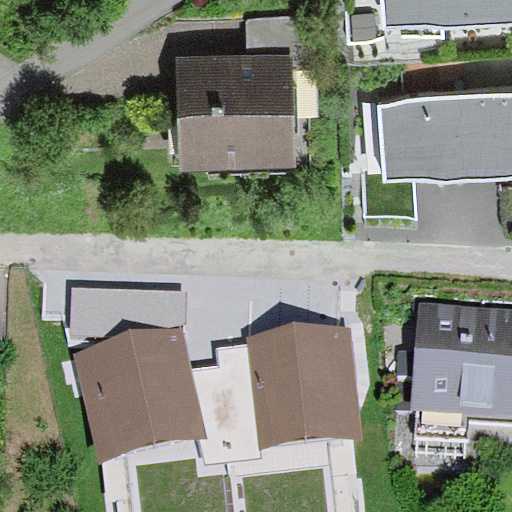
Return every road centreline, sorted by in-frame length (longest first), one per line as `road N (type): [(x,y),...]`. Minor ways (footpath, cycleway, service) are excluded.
road 1 (residential): [(0,246),(511,268)]
road 2 (residential): [(0,96),(148,0)]
